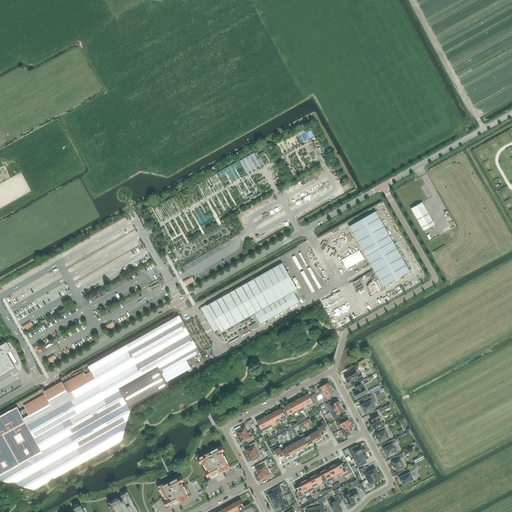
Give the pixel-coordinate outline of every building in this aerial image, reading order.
[(251,152),(236,160),(243,173),(258,165),(254,156),(253,156),(251,152)] [(434,225),(422,203),(411,209),(423,231),(434,225)] [(349,227),(383,287),(410,272),(376,212),(349,227)] [(324,250),(327,253),(331,249),(326,243),(322,246),(325,249),(324,250)] [(209,304),(202,308),(207,317),(213,329),(214,331),(219,328),(221,332),(255,313),(260,323),(298,302),(292,292),(297,289),(282,264),(257,278),(213,303),(213,302),(209,304)] [(17,407),(0,416),(0,480),(7,482),(9,483),(12,484),(35,490),(45,484),(47,483),(72,469),(78,466),(80,465),(122,441),(131,410),(129,408),(169,386),(162,374),(200,353),(179,316),(88,367),(91,372),(85,375),(72,383),(64,387),(62,384),(62,383),(53,388),(45,393),(47,397),(25,409),(20,412),(18,410),(17,407)] [(0,376),(15,368),(15,367),(15,368),(7,353),(5,351),(10,348),(7,342),(6,342),(7,342),(0,346),(0,376)] [(354,383),(363,379),(363,378),(360,373),(360,374),(357,368),(355,370),(354,370),(344,375),(348,383),(350,381),(352,384),(354,383)] [(323,392),(331,388),(328,383),(320,387),(317,389),(320,394),(323,392)] [(357,391),(353,393),(356,399),(367,394),(363,387),(363,388),(361,384),(355,387),(357,391)] [(334,393),(331,388),(323,392),(320,394),(323,398),(324,402),(331,398),(329,395),(330,395),(334,393)] [(303,396),(308,405),(308,404),(312,402),(308,394),(303,396)] [(365,403),(361,406),(363,409),(362,410),(364,413),(365,413),(375,408),(372,403),(376,401),(372,395),(364,400),(365,403)] [(303,407),(308,405),(303,396),(298,399),(303,407)] [(304,409),(303,407),(298,399),(294,401),(298,410),(299,412),(304,409)] [(293,402),(289,404),(293,412),(298,410),(294,401),(293,402)] [(330,406),(333,411),(341,406),(338,401),(334,404),(332,401),(326,404),(328,407),(330,406)] [(293,412),(289,404),(284,407),(288,415),(293,412)] [(344,411),(341,406),(333,411),(330,412),(334,420),(341,417),(339,414),(344,411)] [(280,419),(281,422),(281,421),(286,419),(281,408),(276,411),(280,419)] [(275,422),(280,419),(276,411),(271,414),(275,422)] [(275,422),(271,414),(266,416),(271,424),(275,422)] [(372,421),(369,422),(372,428),(382,423),(380,419),(377,414),(370,417),(372,421)] [(272,427),(271,424),(266,416),(262,419),(261,419),(267,429),(272,427)] [(267,429),(261,419),(256,421),(259,426),(256,428),(260,434),(263,433),(262,432),(267,429)] [(340,424),(343,429),(351,425),(348,420),(343,422),(342,419),(336,423),(337,426),(338,425),(340,424)] [(316,425),(318,430),(319,430),(322,435),(327,433),(324,428),(327,426),(324,420),(320,422),(321,422),(316,425)] [(283,423),(274,429),(276,433),(285,427),(283,423)] [(351,425),(343,429),(341,430),(343,435),(354,430),(351,425)] [(377,439),(379,442),(380,443),(389,438),(385,431),(386,430),(384,427),(378,430),(380,433),(377,434),(379,438),(378,438),(378,439),(377,439)] [(239,437),(247,433),(244,428),(236,432),(237,435),(238,435),(238,437),(239,437)] [(323,438),(322,435),(319,430),(318,430),(314,432),(318,440),(323,438)] [(309,435),(314,443),(318,441),(318,440),(314,432),(309,435)] [(247,433),(239,437),(239,438),(240,440),(241,442),(246,440),(248,443),(254,439),(252,436),(249,438),(247,433)] [(304,437),(309,446),(313,443),(314,443),(309,435),(304,437)] [(304,437),(300,440),(304,448),(309,446),(304,437)] [(388,457),(396,452),(397,452),(392,444),(396,442),(394,439),(387,443),(389,446),(383,449),(388,457)] [(300,440),(295,442),(299,451),(304,448),(300,440)] [(249,455),(249,456),(259,450),(257,446),(257,445),(255,442),(249,445),(251,448),(246,451),(247,453),(248,455),(249,455)] [(295,442),(290,445),(295,453),(299,451),(295,442)] [(279,458),(283,456),(284,456),(281,450),(279,447),(278,445),(273,448),(273,447),(270,449),(273,455),(276,454),(279,458)] [(295,453),(290,445),(286,448),(285,448),(290,456),(295,453)] [(353,459),(366,452),(364,449),(363,450),(362,447),(359,448),(357,445),(348,450),(353,459)] [(224,468),(229,465),(222,452),(220,447),(219,447),(199,458),(202,463),(206,471),(209,476),(211,475),(211,477),(212,477),(213,476),(214,476),(215,475),(217,474),(218,474),(217,472),(219,471),(220,472),(225,469),(224,468)] [(344,459),(349,457),(345,447),(340,449),(344,459)] [(285,448),(281,450),(284,456),(283,456),(285,458),(290,456),(285,448)] [(259,450),(249,456),(249,457),(250,458),(250,459),(251,461),(256,458),(258,461),(264,458),(262,455),(259,450)] [(366,452),(353,459),(358,467),(367,463),(365,460),(368,458),(366,455),(367,454),(366,452)] [(397,471),(404,468),(400,459),(404,457),(402,454),(396,457),(397,460),(392,463),(394,466),(393,466),(394,469),(395,468),(397,471)] [(350,458),(345,460),(349,467),(353,465),(350,458)] [(267,470),(269,469),(267,464),(265,460),(259,464),(261,467),(256,469),(257,471),(257,472),(258,473),(258,474),(259,474),(267,470)] [(332,466),(336,474),(337,474),(341,472),(338,466),(337,463),(332,466)] [(343,463),(338,466),(341,472),(344,477),(351,472),(347,465),(345,466),(344,465),(343,463)] [(332,477),(336,474),(332,466),(327,468),(332,477)] [(333,479),(332,477),(327,468),(323,471),(327,479),(328,482),(333,479)] [(366,477),(367,479),(377,474),(376,472),(377,472),(375,468),(367,473),(365,469),(360,472),(363,478),(366,477)] [(267,470),(259,474),(259,475),(260,477),(261,479),(266,477),(268,480),(274,476),(272,473),(269,475),(267,470)] [(322,471),(318,474),(322,482),(327,479),(323,471),(322,471)] [(399,478),(403,485),(413,480),(409,472),(399,478)] [(313,476),(317,484),(322,482),(318,474),(313,476)] [(377,474),(367,479),(366,480),(368,483),(366,484),(369,489),(374,487),(373,484),(381,479),(379,476),(377,474)] [(308,479),(313,487),(317,484),(313,476),(308,479)] [(159,488),(165,501),(168,506),(172,504),(174,503),(175,502),(178,500),(183,498),(189,495),(182,483),(182,482),(181,480),(179,477),(164,485),(159,488)] [(314,489),(313,487),(308,479),(303,481),(309,492),(314,489)] [(299,484),(300,487),(300,486),(300,487),(304,494),(309,492),(303,481),(299,484)] [(269,498),(272,502),(284,496),(279,486),(273,490),(275,493),(269,496),(269,497),(269,498)] [(306,497),(304,494),(300,487),(300,486),(300,487),(295,489),(299,496),(300,499),(301,500),(306,497)] [(350,493),(344,496),(348,505),(355,501),(354,499),(359,496),(356,490),(350,493)] [(138,511),(135,506),(135,507),(133,502),(128,492),(121,496),(123,500),(121,502),(118,497),(109,502),(113,511),(138,511)] [(284,496),(272,502),(274,507),(275,507),(276,508),(281,505),(283,508),(289,505),(284,496)] [(333,511),(340,511),(342,511),(339,504),(342,502),(338,496),(335,498),(336,501),(329,504),(333,511)] [(240,499),(222,509),(223,511),(256,511),(253,506),(251,507),(249,504),(244,507),(240,499)]
